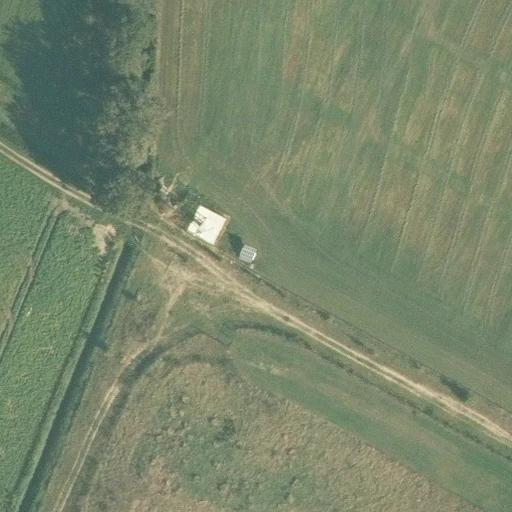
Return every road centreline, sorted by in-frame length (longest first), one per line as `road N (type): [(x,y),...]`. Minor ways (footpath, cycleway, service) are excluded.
road 1 (track): [(145,230),(511,437)]
road 2 (track): [(49,511),(116,367),(200,260)]
